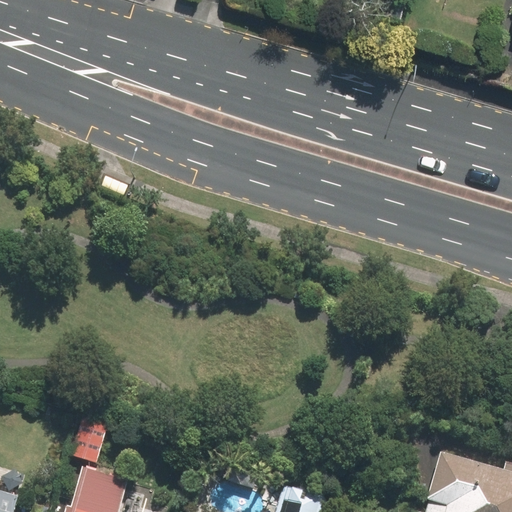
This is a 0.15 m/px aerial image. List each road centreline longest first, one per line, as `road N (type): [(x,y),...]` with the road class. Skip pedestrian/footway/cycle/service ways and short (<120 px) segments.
road 1 (primary): [(511,247),(137,129),(0,64)]
road 2 (primary): [(0,6),(511,156)]
